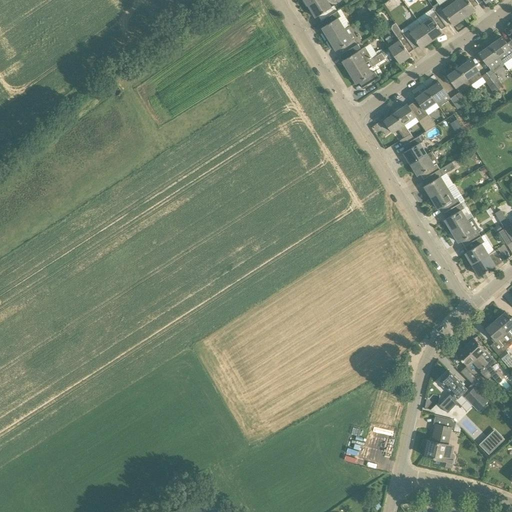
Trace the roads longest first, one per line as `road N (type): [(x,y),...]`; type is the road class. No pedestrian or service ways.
road 1 (residential): [(469,306),(348,119)]
road 2 (residential): [(348,119),(511,6)]
road 3 (residential): [(397,481),(423,360),(443,327),(469,306)]
road 4 (residential): [(348,119),(276,0)]
